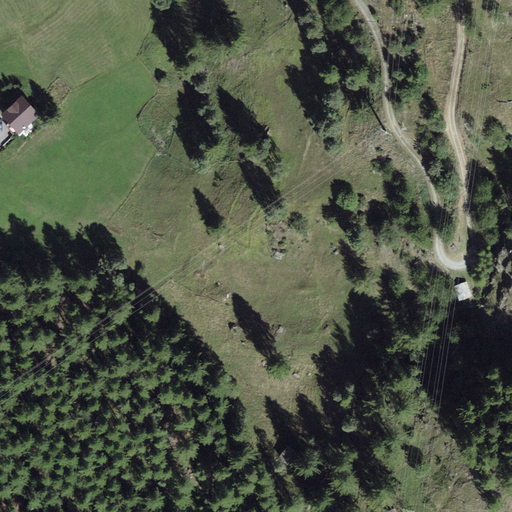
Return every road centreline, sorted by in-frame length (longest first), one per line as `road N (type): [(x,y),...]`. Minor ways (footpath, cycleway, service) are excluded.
road 1 (track): [(361,0),(371,9),(383,57),(384,104),(405,141),(429,162),(440,196),(439,252),(457,265),(480,246),(469,163),(452,114),(467,54),(458,0)]
road 2 (track): [(30,460),(49,329)]
